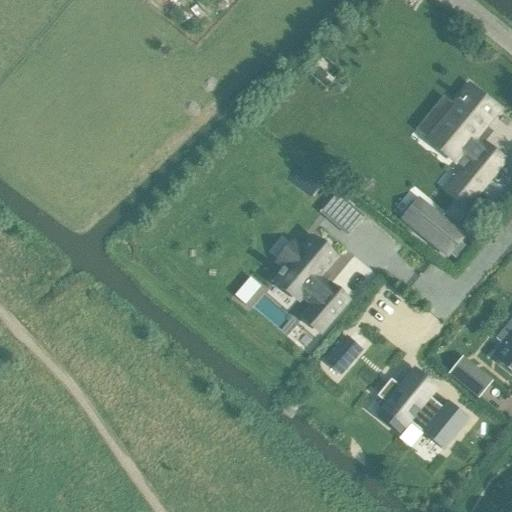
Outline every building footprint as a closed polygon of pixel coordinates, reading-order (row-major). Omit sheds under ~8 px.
[(498,109),(469,86),(436,126),(464,149),(465,148),(473,156),(465,166),(486,183),(504,161),(483,144),(482,144),(474,138),(498,109)] [(279,277),(275,282),(297,301),(301,296),(312,306),(311,307),(329,322),(347,301),(329,286),(328,287),(317,278),(334,258),(312,238),(301,251),(293,245),(278,262),(285,269),(283,271),(282,270),(277,275),(279,277)] [(502,344),(491,357),(511,374),(511,320),(496,340),(502,344)] [(346,338),(325,362),(340,375),(361,351),(346,338)] [(471,367),(459,381),(478,397),(490,382),(471,367)] [(385,404),(375,416),(399,435),(411,420),(443,446),(441,449),(443,451),(469,419),(468,418),(467,419),(447,402),(448,402),(447,401),(441,408),(429,398),(437,389),(413,370),(399,387),(390,380),(376,397),(385,404)]
